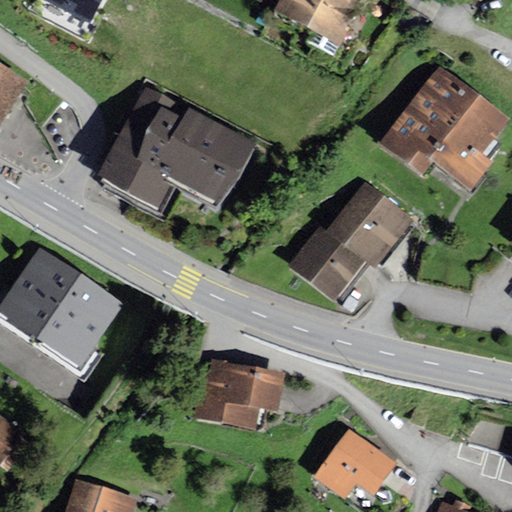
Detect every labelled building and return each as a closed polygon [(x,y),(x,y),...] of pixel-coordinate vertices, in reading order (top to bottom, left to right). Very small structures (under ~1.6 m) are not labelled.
[(35,0),(86,25),(98,0),(35,0)] [(284,0),(273,22),(339,55),(362,11),(370,15),(377,0),(284,0)] [(439,72),(376,155),(422,190),(432,176),(469,204),(492,173),(481,165),(511,126),(439,72)] [(0,133),(26,88),(0,73),(0,133)] [(252,150),(143,93),(95,184),(158,217),(172,190),(218,215),(252,150)] [(326,233),(366,267),(374,274),(414,227),(366,186),(326,233)] [(366,267),(326,233),(321,229),(285,271),(330,309),(366,267)] [(122,303),(40,247),(0,305),(0,312),(79,366),(122,303)] [(284,373),(212,361),(211,373),(199,371),(191,420),(256,430),(259,409),(278,412),(284,373)] [(0,460),(7,465),(28,437),(0,415),(0,460)] [(396,462),(345,429),(313,477),(346,499),(357,483),(374,495),(396,462)] [(140,511),(144,501),(83,483),(74,511),(140,511)] [(462,511),(441,503),(437,511),(462,511)]
